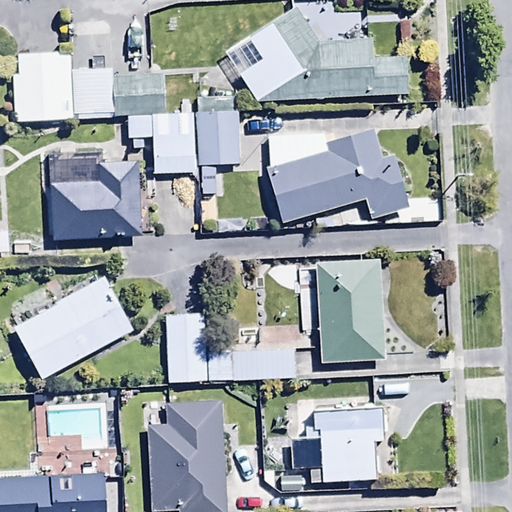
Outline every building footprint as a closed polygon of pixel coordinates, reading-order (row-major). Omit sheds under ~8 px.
[(220,55),(253,104),(407,97),(405,58),(368,60),(367,42),(314,45),(290,13),(220,55)] [(70,119),(68,73),(67,55),(14,57),(14,79),(10,79),(12,125),(70,123),(70,119)] [(68,73),(70,119),(111,117),(110,71),(68,73)] [(194,116),(195,169),(237,168),(235,115),(194,116)] [(190,117),(125,118),(125,141),(150,141),(150,177),(191,176),(190,117)] [(320,137),(266,139),(266,170),(262,171),(278,227),(361,203),(366,221),(404,211),(389,159),(378,162),(370,134),(323,147),(320,137)] [(46,182),(49,243),(141,240),(138,164),(97,166),(98,180),(46,182)] [(0,259),(9,259),(8,235),(0,234),(0,259)] [(378,265),(313,267),(317,366),(381,363),(378,265)] [(101,279),(10,330),(40,384),(131,334),(101,279)] [(204,350),(203,316),(162,318),(165,386),(205,384),(204,350)] [(237,349),(204,350),(205,384),(292,381),(291,347),(237,349)] [(223,511),(218,405),(162,408),(163,428),(145,429),(148,511),(172,511),(177,511),(223,511)] [(287,472),(306,471),(306,485),(371,484),(370,444),(380,443),(379,408),(311,410),(311,440),(287,441),(287,472)] [(46,480),(0,482),(0,511),(104,511),(103,477),(77,478),(77,469),(46,470),(46,480)]
